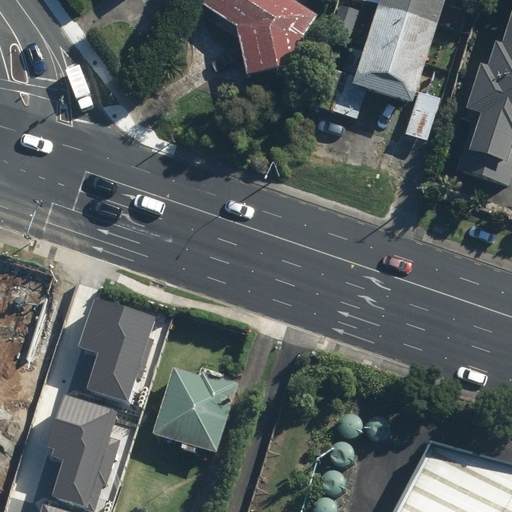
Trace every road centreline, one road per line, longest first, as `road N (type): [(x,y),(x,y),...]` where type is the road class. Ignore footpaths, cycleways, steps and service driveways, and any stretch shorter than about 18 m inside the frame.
road 1 (primary): [(511,333),(154,213)]
road 2 (primary): [(33,25),(70,56),(92,129),(154,213)]
road 3 (secondary): [(33,25),(44,70),(45,177)]
